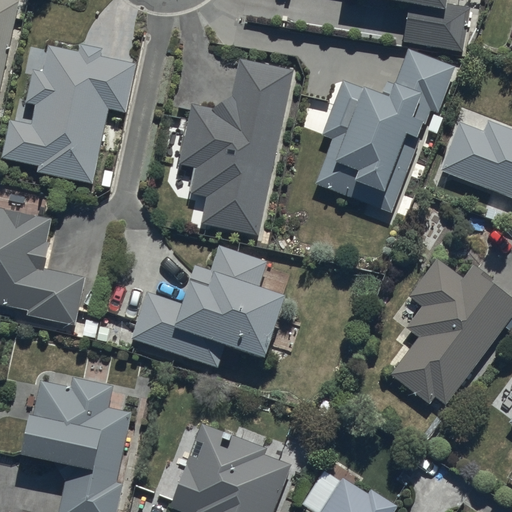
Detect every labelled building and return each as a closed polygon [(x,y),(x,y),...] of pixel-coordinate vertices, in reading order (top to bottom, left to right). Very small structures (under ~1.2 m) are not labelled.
[(351,0),(351,8),(412,18),(406,49),(466,59),(473,16),(453,11),(454,0),(351,0)] [(0,112),(22,8),(0,3),(0,112)] [(35,133),(14,128),(5,165),(43,173),(41,180),(48,181),(95,192),(111,118),(129,122),(140,71),(105,63),(106,55),(82,50),(80,58),(51,52),(45,79),(36,77),(29,110),(39,112),(35,133)] [(386,102),(345,86),(323,143),(333,147),(316,193),(395,223),(435,119),(440,121),(458,75),(412,57),(398,94),(390,91),(386,102)] [(217,116),(194,111),(181,172),(198,176),(193,201),(209,204),(203,232),(261,244),(296,77),(242,66),(234,106),(227,114),(217,116)] [(460,124),(440,173),(511,201),(511,133),(487,122),(482,134),(460,124)] [(0,311),(30,318),(30,322),(79,334),(88,285),(49,276),(53,250),(50,250),(54,226),(0,214),(0,311)] [(191,314),(151,301),(135,348),(221,377),(227,361),(272,376),(293,313),(260,302),(270,271),(223,255),(215,279),(198,274),(189,302),(194,304),(191,314)] [(419,341),(390,377),(430,407),(435,401),(444,407),(511,319),(511,303),(490,287),(493,284),(473,268),(462,281),(438,262),(409,299),(423,310),(406,331),(419,341)] [(28,422),(19,460),(70,474),(60,511),(116,511),(123,488),(115,486),(132,417),(109,411),(114,391),(73,381),(70,392),(41,385),(32,423),(28,422)] [(202,429),(169,511),(272,511),(290,469),(263,459),(265,454),(202,429)] [(323,472),(300,508),(306,511),(396,511),(397,511),(370,495),(368,498),(323,472)]
